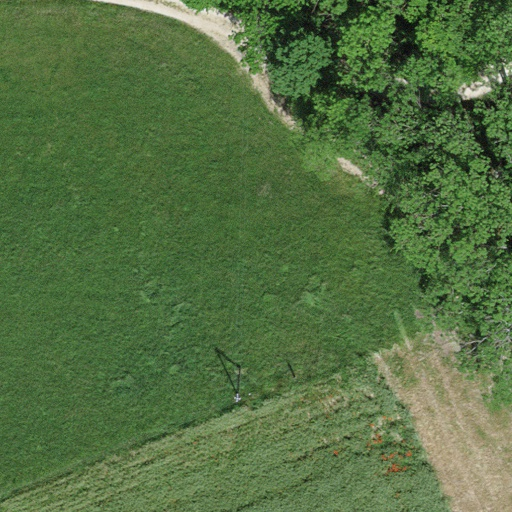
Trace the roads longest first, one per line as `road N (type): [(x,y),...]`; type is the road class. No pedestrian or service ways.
road 1 (track): [(226,23),(234,43),(331,141),(426,211),(466,254),(511,334)]
road 2 (track): [(511,36),(454,64),(400,76),(155,0)]
